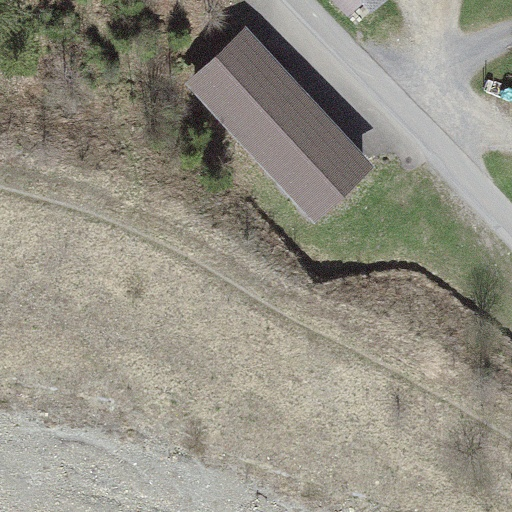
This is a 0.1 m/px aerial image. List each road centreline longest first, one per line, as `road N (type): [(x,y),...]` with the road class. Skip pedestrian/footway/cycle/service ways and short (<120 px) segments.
road 1 (track): [(511,428),(374,341),(137,218),(0,189)]
road 2 (residential): [(511,223),(300,0)]
